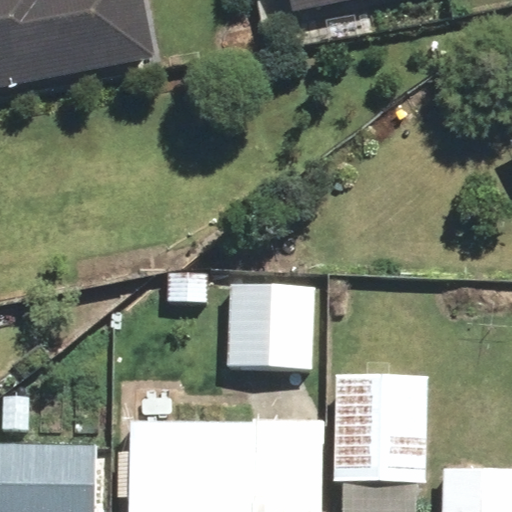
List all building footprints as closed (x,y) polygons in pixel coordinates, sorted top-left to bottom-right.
[(0,0),(0,91),(153,60),(140,0),(0,0)] [(380,0),(289,0),(293,19),(380,0)] [(206,307),(209,250),(167,249),(165,305),(206,307)] [(230,291),(227,372),(313,375),(317,295),(230,291)] [(416,380),(334,383),(339,486),(421,483),(416,380)] [(127,478),(126,511),(319,511),(319,427),(130,429),(131,478),(127,478)] [(0,451),(0,511),(93,511),(93,451),(0,451)] [(511,511),(511,474),(441,474),(441,511),(511,511)]
